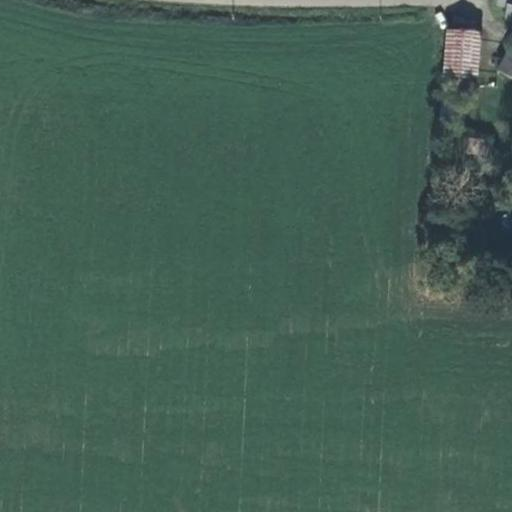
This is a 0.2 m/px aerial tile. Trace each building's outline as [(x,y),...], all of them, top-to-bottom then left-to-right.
[(511,0),(496,0),(494,14),(502,15),(501,28),(511,29),(511,0)] [(474,42),(445,43),(449,100),(476,99),(474,42)] [(511,49),(510,49),(496,75),(511,85),(511,49)] [(468,119),(450,119),(449,147),(468,147),(468,119)] [(497,152),(477,152),(477,162),(497,163),(497,152)]
